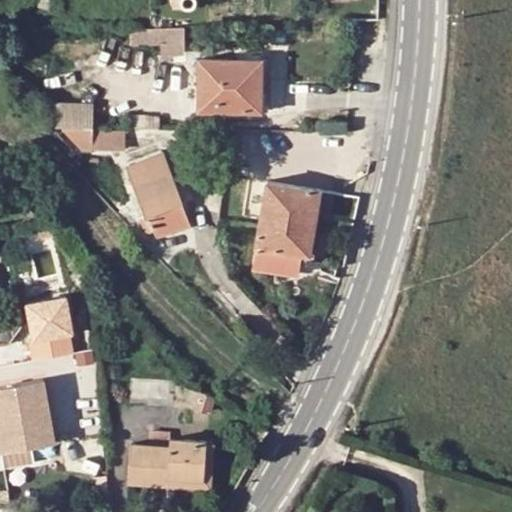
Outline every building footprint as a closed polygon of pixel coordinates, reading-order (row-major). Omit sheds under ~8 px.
[(47,0),(40,0),(39,7),(49,10),(51,1),(47,0)] [(179,0),(173,0),(174,9),(182,9),(179,0)] [(165,52),(193,50),(191,25),(163,27),(165,52)] [(251,60),(199,60),(197,110),(260,110),(261,88),(251,88),(251,60)] [(251,60),(251,88),(261,88),(261,60),(251,60)] [(119,149),(119,133),(92,132),(91,148),(119,149)] [(142,207),(158,235),(189,223),(162,151),(127,164),(143,207),(142,207)] [(11,169),(0,156),(0,171),(4,176),(11,169)] [(268,182),(254,267),(298,274),(302,254),(324,258),(335,192),(268,182)] [(66,298),(25,305),(35,358),(71,351),(68,337),(73,336),(66,298)] [(42,447),(58,445),(51,381),(0,386),(0,422),(3,451),(42,447)] [(196,409),(209,413),(213,398),(190,390),(186,402),(197,405),(196,409)] [(171,477),(202,479),(205,442),(170,439),(169,447),(130,445),(128,482),(170,485),(171,477)] [(211,487),(215,442),(205,442),(202,479),(171,477),(170,485),(211,487)] [(42,447),(3,451),(4,467),(44,462),(42,447)]
